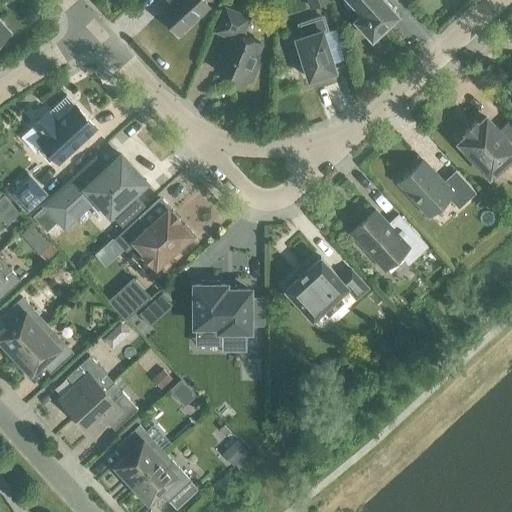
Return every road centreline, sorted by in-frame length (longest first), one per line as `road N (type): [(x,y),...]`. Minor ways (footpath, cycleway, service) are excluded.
road 1 (residential): [(498,0),(325,150)]
road 2 (residential): [(202,140),(247,198),(283,200),(325,150)]
road 3 (residential): [(202,140),(81,28)]
road 4 (residential): [(0,416),(87,511)]
road 5 (residential): [(325,150),(202,140)]
